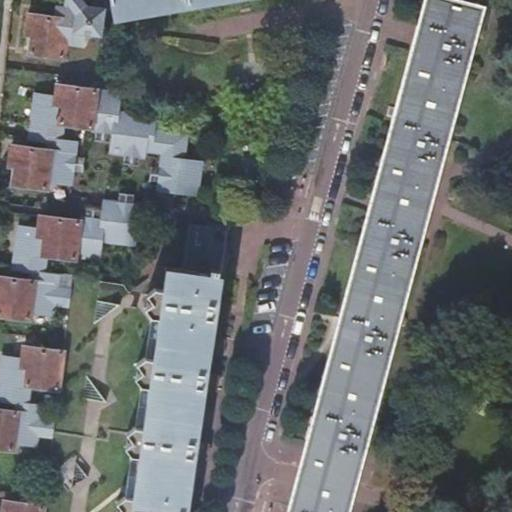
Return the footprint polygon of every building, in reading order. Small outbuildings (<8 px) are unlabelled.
[(105,10),(109,9),(109,0),(92,0),(91,8),(105,10)] [(110,0),(114,19),(116,19),(116,16),(208,0),(110,0)] [(341,511),(349,487),(358,452),(366,454),(366,452),(366,450),(366,448),(366,444),(366,441),(367,439),(367,436),(368,433),(369,431),(363,429),(384,355),(389,356),(389,354),(390,350),(392,347),(393,343),(395,339),(397,337),(398,334),(390,332),(410,258),(415,259),(416,256),(416,254),(417,251),(418,249),(419,246),(420,244),(422,241),(422,240),(424,237),(416,235),(435,160),(444,163),(444,160),(444,158),(444,155),(444,152),(444,149),(445,146),(446,143),(446,141),(447,139),(441,137),(461,62),(467,64),(468,61),(468,58),(469,55),(471,53),(472,50),(473,48),(475,44),(476,43),(467,40),(477,6),(478,2),(476,1),(474,7),(448,0),(428,0),(400,109),(389,106),(387,116),(397,119),(347,304),(300,476),(291,511),(341,511)] [(105,19),(108,16),(108,11),(77,8),(76,11),(65,10),(57,14),(56,18),(29,14),(27,31),(32,32),(30,54),(64,58),(66,44),(83,46),(85,35),(102,37),(105,19)] [(49,140),(63,142),(65,125),(74,127),(93,129),(93,125),(98,91),(98,90),(59,84),(57,98),(37,96),(33,126),(37,127),(36,138),(49,140)] [(122,95),(98,91),(93,125),(98,125),(97,132),(112,134),(115,134),(113,152),(127,154),(141,156),(142,149),(160,152),(158,166),(156,180),(161,181),(166,181),(165,188),(199,193),(203,162),(184,160),(187,135),(154,131),(156,118),(119,113),(122,95)] [(29,125),(28,137),(36,138),(37,127),(33,126),(29,125)] [(112,134),(97,132),(96,139),(111,141),(112,134)] [(77,156),(78,145),(63,142),(49,140),(47,150),(12,145),(10,161),(15,162),(12,185),(46,190),(47,180),(73,184),(75,170),(77,156)] [(140,164),(141,156),(127,154),(125,162),(140,164)] [(86,157),(77,156),(75,170),(83,172),(86,157)] [(147,179),(156,180),(158,166),(149,164),(147,179)] [(119,193),(118,201),(133,203),(135,195),(119,193)] [(80,223),(76,256),(100,259),(102,240),(134,245),(138,215),(132,214),(133,203),(118,201),(105,199),(103,218),(101,218),(86,215),(85,224),(80,223)] [(87,207),(86,215),(101,218),(102,209),(87,207)] [(19,228),(13,268),(34,271),(58,274),(60,259),(75,261),(76,256),(80,223),(80,222),(40,217),(38,231),(19,228)] [(170,289),(164,289),(156,288),(147,294),(152,302),(146,308),(152,317),(146,357),(136,364),(142,372),(135,377),(141,387),(136,426),(126,433),(132,441),(125,447),(131,455),(125,495),(117,502),(122,510),(119,511),(185,511),(226,229),(191,225),(184,270),(167,268),(167,270),(173,271),(170,289)] [(54,303),(69,306),(70,301),(72,290),(56,288),(58,274),(34,271),(33,280),(0,275),(0,315),(29,320),(30,311),(52,314),(54,303)] [(65,340),(59,339),(57,350),(23,345),(21,359),(7,357),(3,388),(8,389),(7,399),(29,402),(31,387),(58,390),(65,340)] [(38,434),(52,436),(54,421),(39,419),(41,405),(29,403),(7,400),(5,410),(0,409),(0,449),(13,451),(14,442),(36,445),(38,434)] [(42,511),(43,507),(3,501),(1,511),(42,511)]
